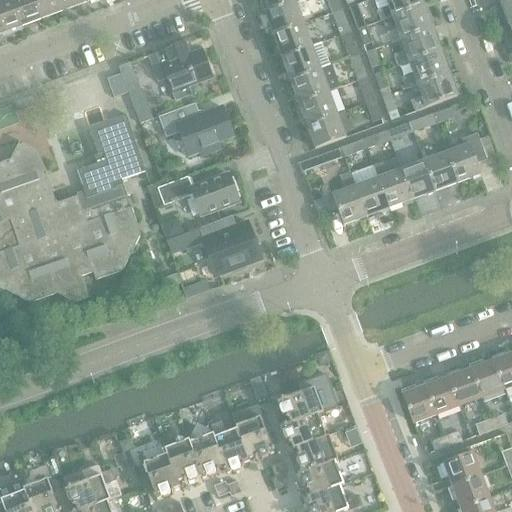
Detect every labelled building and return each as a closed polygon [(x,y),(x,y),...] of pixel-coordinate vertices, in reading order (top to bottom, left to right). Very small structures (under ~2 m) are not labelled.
[(11,0),(0,0),(0,29),(2,35),(22,28),(12,1),(11,0)] [(34,0),(11,0),(12,1),(22,28),(42,20),(35,1),(34,0)] [(58,0),(34,0),(35,1),(42,20),(63,13),(58,1),(58,0)] [(81,0),(58,0),(58,1),(63,13),(83,5),(82,1),(81,0)] [(258,0),(259,1),(264,14),(295,3),(294,1),(294,0),(258,0)] [(325,0),(331,15),(341,11),(337,1),(336,0),(325,0)] [(345,0),(349,10),(358,6),(355,0),(345,0)] [(381,23),(392,19),(422,8),(420,1),(419,0),(385,0),(386,1),(388,7),(377,11),(381,23)] [(502,3),(511,25),(511,24),(511,0),(510,0),(508,1),(502,3)] [(264,14),(273,37),(303,25),(295,3),(264,14)] [(349,10),(357,32),(366,28),(358,6),(349,10)] [(391,45),(401,41),(431,30),(422,8),(392,19),(396,29),(387,33),(391,45)] [(331,15),(340,37),(350,34),(341,11),(331,15)] [(273,37),(281,59),(312,48),(303,25),(273,37)] [(359,36),(366,54),(375,51),(366,28),(357,32),(359,36)] [(398,68),(409,64),(439,52),(431,30),(401,41),(405,52),(393,56),(398,68)] [(340,37),(348,60),(358,56),(350,35),(350,34),(340,37)] [(164,54),(149,59),(156,78),(157,83),(168,79),(174,94),(172,95),(175,102),(191,96),(188,89),(212,80),(202,52),(189,57),(185,44),(163,52),(164,54)] [(281,59),(289,82),(320,70),(330,66),(321,44),(312,48),(281,59)] [(366,54),(374,77),(383,73),(375,51),(366,54)] [(406,91),(418,86),(447,75),(439,52),(409,64),(414,75),(402,79),(406,91)] [(348,60),(356,82),(366,79),(358,56),(348,60)] [(128,94),(140,90),(130,63),(118,68),(128,94)] [(289,82),(298,104),(329,93),(320,70),(289,82)] [(382,99),(383,100),(391,96),(383,73),(374,77),(382,99)] [(121,75),(107,80),(114,99),(127,94),(121,75)] [(456,98),(447,75),(418,86),(422,97),(410,102),(415,113),(456,98)] [(356,82),(365,106),(375,102),(366,79),(356,82)] [(140,90),(128,94),(140,125),(153,120),(141,89),(140,90)] [(298,104),(306,128),(337,116),(329,93),(298,104)] [(400,118),(391,96),(383,100),(391,122),(400,118)] [(381,119),(375,102),(365,106),(371,123),(381,119)] [(219,144),(234,139),(223,110),(200,118),(196,106),(159,120),(166,139),(180,134),(189,158),(199,154),(201,159),(222,151),(219,144)] [(449,109),(432,116),(435,125),(453,119),(449,109)] [(346,138),(337,116),(306,128),(315,150),(346,138)] [(430,116),(410,124),(413,133),(433,126),(435,125),(432,116),(430,116)] [(0,289),(30,304),(57,295),(74,304),(88,299),(81,278),(92,275),(95,282),(121,273),(139,235),(126,197),(120,181),(144,173),(125,117),(87,129),(97,157),(102,155),(104,162),(76,172),(84,195),(77,198),(56,204),(38,152),(19,143),(10,161),(0,164),(0,289)] [(410,124),(387,132),(391,142),(413,133),(410,124)] [(387,132),(364,140),(368,150),(391,142),(387,132)] [(464,147),(446,154),(458,185),(481,176),(477,165),(487,162),(477,135),(462,141),(464,147)] [(358,142),(342,149),(345,158),(362,152),(368,150),(364,140),(358,142)] [(321,167),(345,158),(342,149),(317,158),(321,167)] [(446,154),(424,162),(435,193),(458,185),(446,154)] [(397,158),(374,167),(378,179),(390,210),(413,201),(401,170),(397,158)] [(424,162),(401,170),(413,201),(435,193),(424,162)] [(374,167),(351,175),(356,187),(367,218),(390,210),(378,179),(374,167)] [(228,175),(190,190),(187,181),(158,192),(164,209),(192,198),(200,218),(239,204),(228,175)] [(344,227),(367,218),(356,187),(351,175),(339,179),(344,191),(332,195),(344,227)] [(198,229),(166,241),(171,256),(204,244),(216,278),(231,272),(235,274),(246,270),(247,266),(262,260),(248,223),(235,228),(231,217),(207,226),(198,229)] [(176,275),(162,280),(165,290),(180,285),(176,275)] [(206,281),(198,284),(202,294),(209,291),(206,281)] [(198,284),(182,290),(186,300),(202,294),(198,284)] [(326,351),(314,356),(318,368),(331,364),(326,351)] [(491,358),(492,362),(493,362),(504,391),(511,387),(511,354),(505,357),(504,353),(491,358)] [(468,367),(470,371),(471,371),(481,399),(504,391),(493,362),(492,362),(483,366),(481,362),(468,367)] [(446,375),(447,379),(448,379),(459,407),(481,399),(471,371),(470,371),(460,374),(458,370),(446,375)] [(423,383),(425,387),(426,388),(436,416),(459,407),(448,379),(447,379),(438,383),(436,379),(423,383)] [(287,419),(288,422),(289,425),(316,414),(316,415),(322,413),(317,399),(328,394),(323,382),(313,386),(312,389),(283,399),(282,398),(280,399),(280,400),(276,402),(277,403),(280,401),(282,405),(280,406),(279,409),(281,414),(284,415),(285,415),(286,416),(284,416),(285,419),(287,419)] [(413,425),(436,416),(426,388),(425,387),(415,391),(413,387),(401,392),(413,425)] [(257,392),(254,393),(257,401),(266,397),(265,397),(263,390),(257,392)] [(235,425),(236,428),(237,428),(248,459),(249,459),(254,457),(254,458),(257,457),(257,456),(258,456),(259,458),(262,459),(266,457),(268,454),(267,452),(270,451),(272,455),(273,454),(272,451),(274,450),(273,447),(271,448),(260,418),(261,415),(257,405),(245,410),(249,420),(235,425)] [(325,437),(324,436),(316,415),(316,414),(289,425),(288,422),(282,424),(283,426),(280,427),(280,428),(283,427),(285,431),(283,431),(282,435),(284,439),(286,441),(288,440),(289,441),(287,442),(288,445),(290,444),(292,451),(296,450),(295,449),(325,437)] [(503,415),(490,420),(490,422),(494,431),(506,426),(507,426),(503,415)] [(490,420),(475,426),(479,436),(494,431),(490,422),(490,420)] [(236,428),(213,436),(224,467),(222,468),(223,472),(225,471),(226,475),(227,474),(226,471),(229,470),(230,471),(233,472),(238,471),(240,467),(239,466),(241,465),(241,467),(244,466),(243,465),(250,462),(249,459),(248,459),(237,428),(236,428)] [(459,432),(444,437),(445,439),(448,448),(461,443),(463,443),(459,432)] [(212,433),(188,441),(200,473),(199,473),(202,479),(203,479),(202,476),(205,475),(206,476),(209,477),(214,475),(215,473),(215,471),(216,470),(216,472),(219,471),(219,470),(222,468),(224,467),(213,436),(212,433)] [(302,468),(303,471),(304,472),(334,461),(334,462),(337,461),(327,435),(324,436),(325,437),(295,449),(296,450),(297,454),(296,455),(297,458),(298,457),(299,458),(297,459),(296,462),(298,467),(301,468),(302,468)] [(444,437),(430,442),(434,453),(448,448),(445,439),(444,437)] [(129,439),(118,443),(123,454),(133,449),(129,439)] [(163,448),(165,454),(166,454),(176,482),(177,482),(182,480),(183,481),(186,480),(185,479),(187,478),(188,480),(190,481),(195,479),(196,476),(196,474),(199,473),(200,473),(188,441),(187,439),(163,448)] [(179,487),(177,482),(176,482),(166,454),(165,454),(151,459),(147,448),(135,453),(139,463),(143,464),(153,493),(152,494),(153,497),(155,496),(156,500),(158,500),(156,496),(160,495),(160,497),(163,498),(168,496),(169,492),(169,491),(170,491),(170,492),(174,491),(173,490),(179,487)] [(501,454),(506,467),(511,465),(511,451),(511,450),(501,454)] [(448,478),(452,487),(453,487),(480,477),(471,454),(439,466),(444,479),(448,478)] [(54,460),(45,464),(51,477),(59,474),(54,460)] [(138,475),(133,461),(122,466),(128,480),(138,475)] [(307,490),(309,495),(309,496),(339,485),(339,486),(343,485),(334,462),(334,461),(304,472),(303,471),(297,473),(298,474),(301,473),(302,477),(300,478),(299,480),(301,486),(304,487),(306,486),(306,487),(304,488),(305,491),(307,490)] [(269,466),(274,477),(281,474),(282,475),(285,473),(281,462),(269,466)] [(74,506),(75,510),(76,511),(106,500),(106,501),(120,496),(110,469),(101,473),(99,476),(84,482),(79,471),(61,478),(65,488),(63,489),(64,490),(67,489),(69,493),(67,494),(65,496),(67,502),(70,503),(72,502),(73,503),(71,504),(72,507),(74,506)] [(286,486),(282,475),(281,474),(274,477),(270,478),(274,490),(286,486)] [(457,500),(460,510),(461,510),(488,500),(480,477),(453,487),(452,487),(448,489),(452,501),(457,500)] [(22,489),(23,492),(24,491),(31,511),(59,511),(61,511),(60,509),(58,510),(46,479),(22,489)] [(217,497),(228,493),(229,493),(226,485),(224,481),(213,486),(217,497)] [(237,481),(226,485),(229,493),(228,493),(230,497),(242,493),(237,481)] [(344,500),(339,486),(339,485),(309,496),(309,495),(306,497),(308,503),(306,504),(307,507),(309,507),(309,508),(307,508),(306,511),(342,511),(347,510),(350,511),(360,507),(355,496),(344,500)] [(1,500),(2,504),(3,503),(5,511),(31,511),(24,491),(23,492),(4,499),(3,499),(1,500)] [(110,511),(106,501),(106,500),(76,511),(75,510),(71,511),(110,511)] [(511,511),(511,507),(499,511),(493,511),(488,500),(461,510),(460,510),(456,511),(511,511)] [(182,511),(178,502),(167,506),(169,511),(182,511)]
